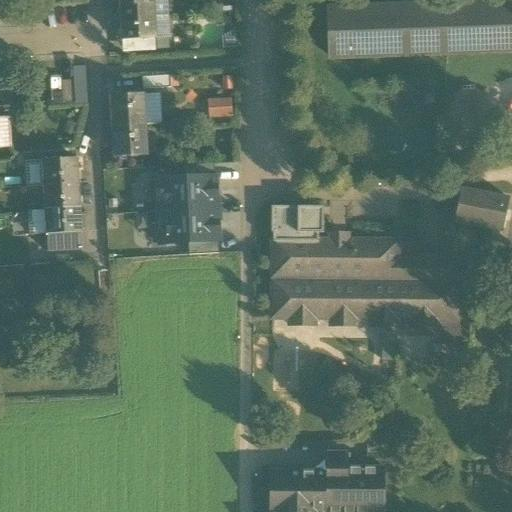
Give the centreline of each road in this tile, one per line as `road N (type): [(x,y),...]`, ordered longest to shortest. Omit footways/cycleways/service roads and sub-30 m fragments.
road 1 (residential): [(244,511),(250,0)]
road 2 (residential): [(0,42),(89,37),(101,254)]
